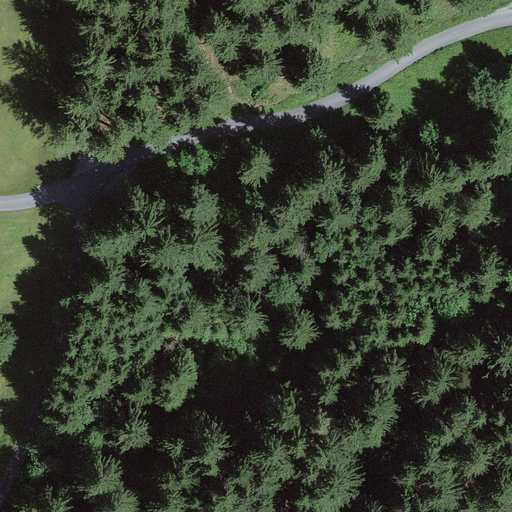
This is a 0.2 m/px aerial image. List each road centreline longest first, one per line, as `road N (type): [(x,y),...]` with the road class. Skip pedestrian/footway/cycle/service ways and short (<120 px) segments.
road 1 (unclassified): [(511,19),(434,43),(343,97),(286,118),(145,153),(78,191),(0,203)]
road 2 (track): [(78,191),(73,274),(0,465)]
